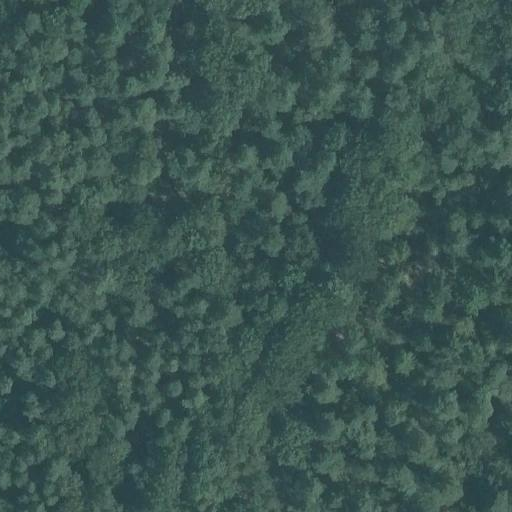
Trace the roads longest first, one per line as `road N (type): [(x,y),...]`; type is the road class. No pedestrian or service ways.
road 1 (track): [(493,0),(267,347)]
road 2 (track): [(236,392),(228,0)]
road 3 (track): [(236,392),(248,511)]
